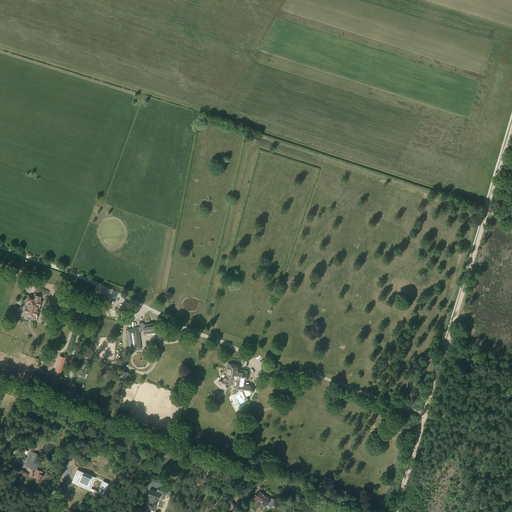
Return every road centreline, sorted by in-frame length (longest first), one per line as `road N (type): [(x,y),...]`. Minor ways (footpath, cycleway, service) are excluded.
road 1 (track): [(0,48),(484,205)]
road 2 (track): [(486,210),(396,511)]
